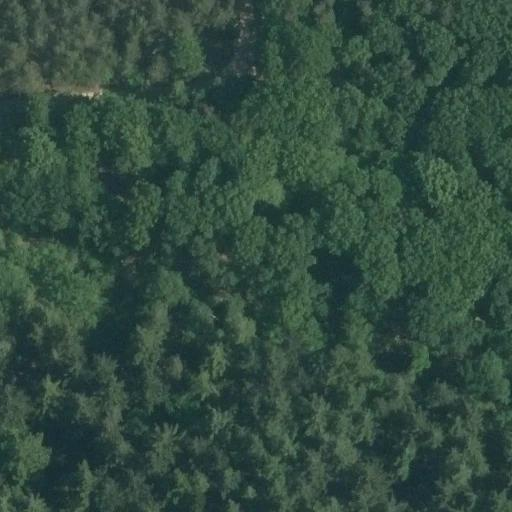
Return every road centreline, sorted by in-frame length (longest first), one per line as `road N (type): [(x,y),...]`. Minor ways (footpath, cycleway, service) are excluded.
road 1 (track): [(241,88),(385,110),(494,154)]
road 2 (track): [(241,88),(0,109)]
